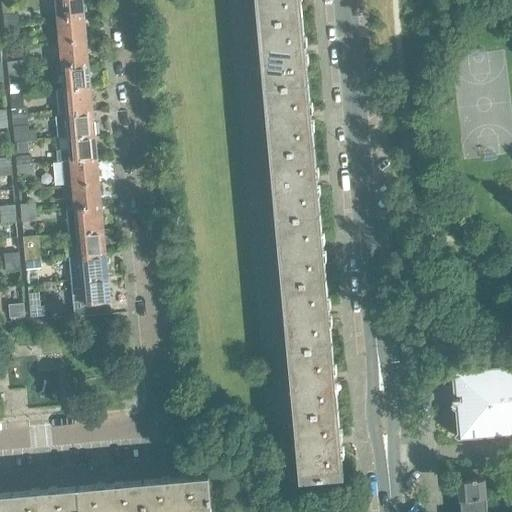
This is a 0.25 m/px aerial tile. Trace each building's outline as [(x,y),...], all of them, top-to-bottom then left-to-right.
[(54,0),(56,18),(84,15),(82,0),(54,0)] [(256,0),(259,24),(302,20),(300,0),(256,0)] [(3,13),(4,22),(19,21),(18,12),(3,13)] [(58,41),(86,38),(84,15),(56,18),(58,41)] [(305,53),(302,20),(259,24),(264,89),(308,85),(305,53)] [(20,30),(19,21),(4,22),(4,31),(20,30)] [(61,65),(88,63),(86,38),(58,41),(61,65)] [(7,60),(8,69),(23,68),(23,59),(7,60)] [(63,88),(91,86),(88,63),(61,65),(63,88)] [(24,77),(23,68),(8,69),(9,78),(24,77)] [(19,91),(18,82),(10,83),(10,92),(19,91)] [(311,118),(308,85),(264,89),(270,155),(314,151),(311,118)] [(93,110),(91,86),(63,88),(57,89),(59,113),(65,112),(93,110)] [(23,107),(22,91),(19,91),(10,92),(12,108),(23,107)] [(26,107),(23,107),(12,108),(12,117),(27,115),(26,107)] [(68,137),(95,134),(93,110),(65,112),(59,113),(58,113),(59,137),(68,137)] [(28,125),(27,115),(12,117),(13,126),(28,125)] [(70,159),(97,157),(95,134),(68,137),(69,149),(58,150),(59,160),(63,160),(70,159)] [(29,141),(19,142),(20,152),(30,151),(29,141)] [(317,184),(314,151),(270,155),(276,221),(320,217),(317,184)] [(32,154),(16,155),(17,165),(33,164),(32,154)] [(0,166),(11,165),(11,156),(0,156),(0,166)] [(72,184),(99,181),(97,157),(70,159),(63,160),(65,184),(72,184)] [(33,172),(33,164),(17,165),(18,173),(33,172)] [(0,174),(12,174),(11,165),(0,166),(0,174)] [(75,206),(101,204),(99,181),(72,184),(75,206)] [(21,212),(36,210),(36,202),(21,203),(21,212)] [(15,212),(15,203),(0,204),(0,206),(0,214),(15,212)] [(77,231),(104,229),(101,204),(75,206),(75,209),(67,209),(69,231),(77,230),(77,231)] [(37,220),(36,210),(21,212),(22,221),(37,220)] [(16,222),(15,212),(0,214),(1,223),(16,222)] [(323,249),(320,217),(276,221),(282,286),(326,282),(323,249)] [(106,253),(104,229),(77,231),(78,245),(65,246),(65,257),(69,257),(79,256),(106,253)] [(40,235),(24,237),(25,250),(25,259),(41,258),(41,249),(40,235)] [(20,260),(19,251),(4,252),(5,261),(20,260)] [(108,277),(106,253),(79,256),(69,257),(71,280),(72,280),(82,279),(108,277)] [(41,258),(25,259),(26,269),(42,267),(41,258)] [(20,269),(20,260),(5,261),(6,270),(20,269)] [(111,309),(110,300),(108,277),(82,279),(72,280),(75,311),(85,311),(111,309)] [(329,315),(326,282),(282,286),(288,351),(332,347),(329,315)] [(35,306),(30,306),(31,316),(46,315),(45,305),(41,305),(41,301),(35,302),(35,306)] [(25,316),(24,302),(10,304),(11,317),(25,316)] [(335,380),(332,347),(288,351),(294,417),(338,413),(335,380)] [(507,364),(453,369),(453,370),(455,391),(455,396),(455,397),(454,399),(453,401),(456,403),(453,406),(457,410),(458,431),(456,434),(459,437),(502,433),(511,432),(511,363),(510,364),(508,362),(507,364)] [(341,444),(338,413),(294,417),(300,479),(344,475),(341,444)] [(487,511),(486,497),(487,497),(485,477),(484,467),(466,469),(466,479),(459,480),(461,511),(487,511)] [(144,480),(146,511),(212,511),(209,474),(176,477),(144,480)] [(78,485),(80,511),(146,511),(144,480),(111,483),(78,485)] [(12,491),(14,511),(80,511),(78,485),(45,488),(12,491)] [(0,511),(14,511),(12,491),(0,492),(0,511)]
